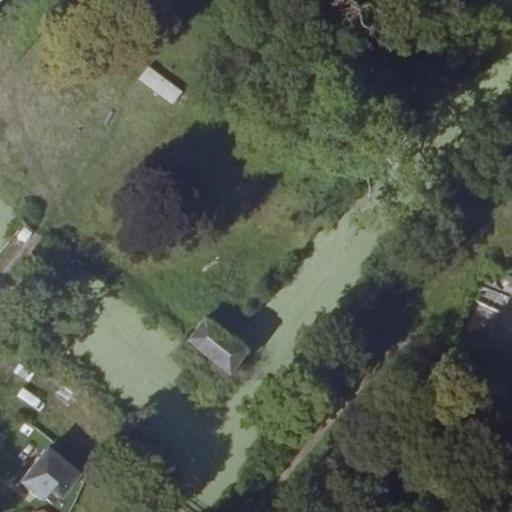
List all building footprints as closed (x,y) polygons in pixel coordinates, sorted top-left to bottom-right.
[(186,93),(151,67),(142,79),(177,104),(186,93)] [(511,275),(494,267),(487,283),(511,294),(511,275)] [(510,299),(484,286),(476,302),(502,315),(510,299)] [(232,345),(206,325),(189,346),(231,379),(247,358),(232,345)] [(81,480),(51,456),(24,489),(47,508),(51,504),(58,509),(81,480)]
